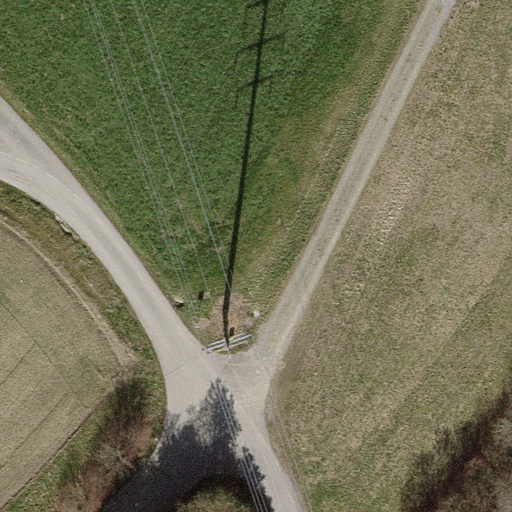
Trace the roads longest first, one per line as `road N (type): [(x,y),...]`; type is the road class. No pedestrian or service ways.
road 1 (track): [(219,418),(263,362),(330,245),(447,0)]
road 2 (track): [(219,418),(169,329),(55,178)]
road 3 (residential): [(143,511),(219,418)]
